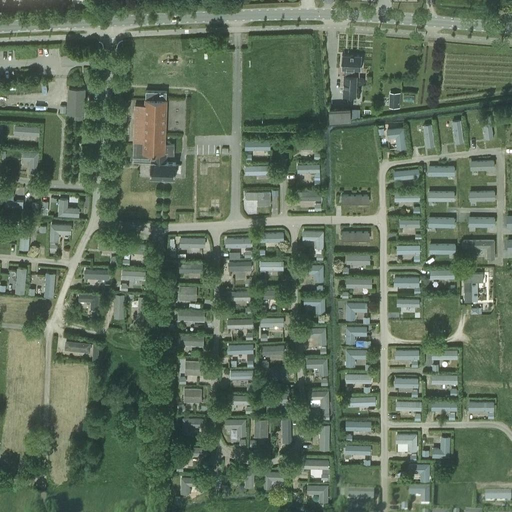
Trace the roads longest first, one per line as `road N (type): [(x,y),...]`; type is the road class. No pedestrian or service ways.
road 1 (tertiary): [(0,27),(315,14),(511,29)]
road 2 (unknown): [(0,480),(43,484),(49,330)]
